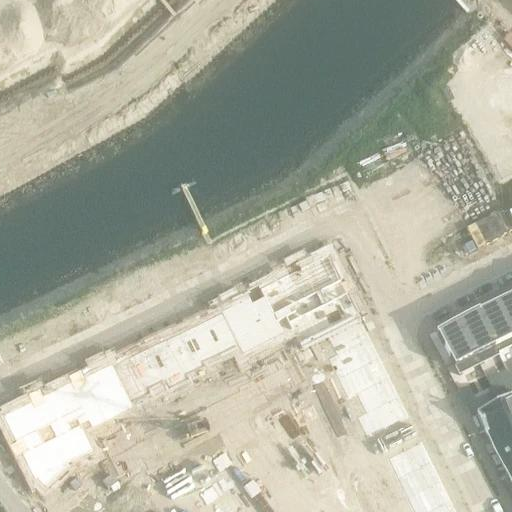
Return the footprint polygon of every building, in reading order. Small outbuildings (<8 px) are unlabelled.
[(250,299),(220,314),(221,315),(238,349),(243,359),(244,358),(254,379),(264,373),(254,352),(291,333),(301,353),(327,340),(326,339),(360,322),(347,295),(340,298),(335,288),(342,285),(328,257),(299,272),(288,277),(259,292),(263,299),(252,305),(250,299)] [(511,297),(496,306),(511,338),(511,297)] [(511,338),(496,306),(478,314),(499,355),(511,348),(511,338)] [(478,314),(458,325),(479,367),(500,357),(499,355),(478,314)] [(221,315),(203,323),(220,358),(238,349),(221,315)] [(360,322),(326,339),(327,340),(336,358),(370,341),(360,322)] [(203,323),(185,332),(202,367),(220,358),(203,323)] [(458,325),(437,335),(459,378),(479,367),(458,325)] [(185,332),(167,341),(186,380),(204,371),(202,367),(185,332)] [(167,341),(149,351),(166,385),(170,393),(188,384),(186,380),(167,341)] [(336,358),(327,362),(337,382),(380,360),(370,341),(336,358)] [(149,351),(130,360),(147,394),(166,385),(149,351)] [(300,353),(293,356),(299,367),(306,363),(300,353)] [(130,360),(113,368),(132,407),(149,398),(147,394),(130,360)] [(380,360),(337,382),(346,401),(355,397),(389,380),(380,360)] [(31,405),(2,420),(16,447),(23,444),(28,454),(21,457),(21,458),(35,485),(37,484),(44,491),(45,491),(70,467),(94,455),(85,436),(123,417),(133,439),(144,433),(133,412),(134,411),(132,407),(113,368),(112,367),(83,382),(86,388),(75,393),(71,385),(42,400),(32,405),(31,405)] [(244,377),(233,383),(236,390),(247,384),(244,377)] [(314,380),(307,383),(312,394),(319,391),(314,380)] [(389,380),(355,397),(365,416),(399,399),(389,380)] [(233,383),(222,388),(226,395),(236,390),(233,383)] [(503,388),(494,393),(500,404),(508,399),(503,388)] [(319,391),(312,394),(317,404),(324,401),(319,391)] [(494,393),(485,397),(491,408),(500,404),(494,393)] [(207,395),(196,401),(200,408),(211,403),(207,395)] [(477,415),(486,433),(511,420),(511,397),(508,399),(500,404),(491,408),(477,415)] [(365,416),(356,420),(366,440),(409,419),(399,399),(365,416)] [(196,401),(186,406),(189,413),(200,408),(196,401)] [(171,414),(160,419),(163,426),(174,421),(171,414)] [(333,418),(326,422),(331,433),(338,429),(333,418)] [(160,419),(149,424),(153,431),(163,426),(160,419)] [(511,420),(486,433),(495,452),(511,443),(511,420)] [(338,429),(331,433),(336,443),(343,440),(338,429)] [(511,443),(495,452),(505,472),(511,468),(511,443)] [(421,444),(387,461),(397,481),(431,464),(421,444)] [(106,453),(97,461),(103,467),(111,458),(106,453)] [(111,458),(103,467),(108,473),(117,464),(111,458)] [(431,464),(397,481),(407,501),(441,483),(431,464)] [(44,491),(41,493),(57,510),(84,483),(70,467),(45,491),(44,491)] [(132,480),(127,486),(135,494),(140,489),(132,480)] [(84,483),(57,510),(59,511),(85,511),(100,498),(84,483)] [(365,483),(358,487),(364,498),(371,494),(365,483)] [(441,483),(407,501),(412,511),(432,511),(451,503),(441,483)] [(140,489),(135,494),(143,503),(149,497),(140,489)] [(371,494),(364,498),(369,508),(376,505),(371,494)] [(100,498),(85,511),(116,511),(118,511),(103,495),(100,498)] [(455,511),(451,503),(432,511),(455,511)]
